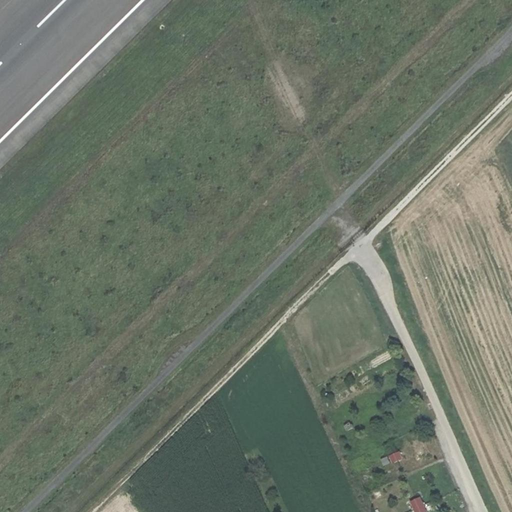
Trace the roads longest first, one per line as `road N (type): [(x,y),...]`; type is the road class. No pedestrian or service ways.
road 1 (track): [(92,511),(511,93)]
road 2 (residential): [(483,511),(361,246)]
